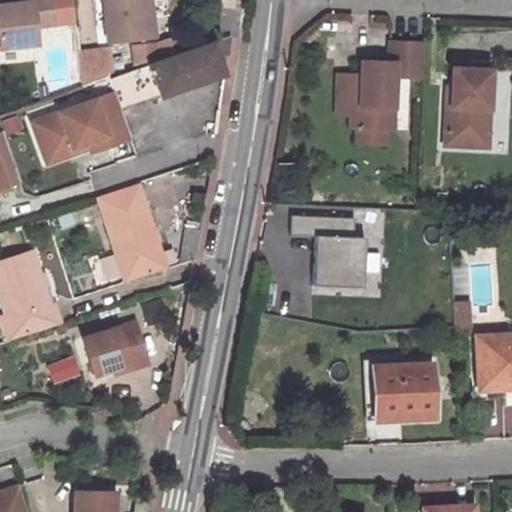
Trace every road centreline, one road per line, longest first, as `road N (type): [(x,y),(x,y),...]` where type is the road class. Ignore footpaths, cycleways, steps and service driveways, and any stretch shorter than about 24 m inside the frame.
road 1 (secondary): [(191,458),(271,0)]
road 2 (residential): [(191,458),(511,460)]
road 3 (residential): [(0,437),(36,426),(191,458)]
